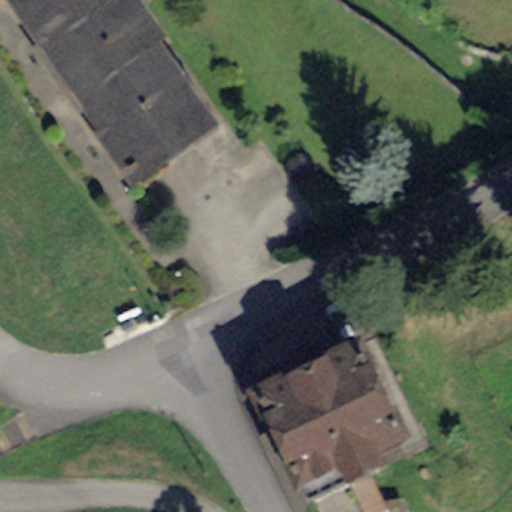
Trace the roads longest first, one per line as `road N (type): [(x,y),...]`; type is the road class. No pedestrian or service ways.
road 1 (residential): [(511,187),(187,348)]
road 2 (unclassified): [(187,348),(111,375),(51,378),(0,358)]
road 3 (residential): [(187,348),(268,511)]
